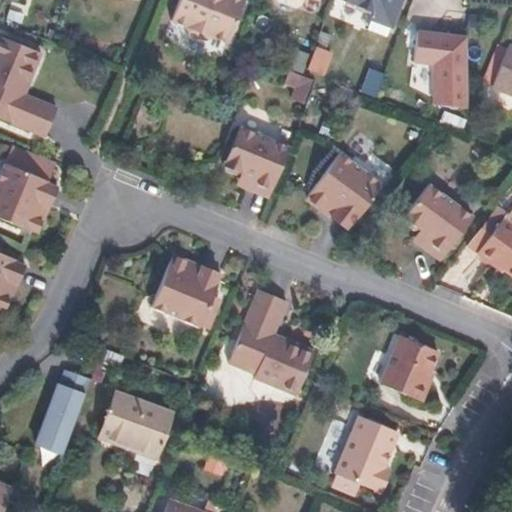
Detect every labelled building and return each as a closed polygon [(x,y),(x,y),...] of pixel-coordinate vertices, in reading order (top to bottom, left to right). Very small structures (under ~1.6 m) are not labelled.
[(179,0),(170,22),(184,28),(187,34),(202,40),(210,38),(225,44),(243,0),(179,0)] [(397,0),(342,0),(370,10),(362,29),(383,37),(397,0)] [(464,37),(415,37),(415,69),(465,68),(464,37)] [(0,123),(46,142),(58,111),(26,98),(20,96),(24,84),(31,87),(43,57),(0,39),(0,123)] [(312,47),(297,41),(288,64),(303,69),(312,47)] [(511,48),(507,46),(491,85),(511,94),(511,48)] [(328,53),(312,47),(303,69),(319,76),(328,53)] [(374,98),(383,75),(370,69),(360,92),(374,98)] [(31,87),(24,84),(20,96),(26,98),(31,87)] [(290,147),(240,127),(223,166),(225,172),(234,176),(243,174),(255,179),(249,191),(268,199),(290,147)] [(21,149),(15,147),(6,168),(12,170),(18,156),(21,149)] [(21,149),(18,156),(53,171),(56,164),(21,149)] [(380,187),(339,154),(308,194),(308,201),(318,209),(321,205),(327,209),(324,213),(346,230),(380,187)] [(12,170),(6,168),(0,182),(0,221),(31,236),(37,235),(41,225),(38,219),(40,214),(45,214),(56,189),(48,185),(53,171),(18,156),(12,170)] [(255,179),(243,174),(238,186),(249,191),(255,179)] [(401,219),(401,225),(409,231),(416,230),(426,237),(419,246),(439,261),(471,218),(427,184),(401,219)] [(327,209),(321,205),(318,209),(324,213),(327,209)] [(511,210),(501,225),(511,233),(511,210)] [(499,224),(489,216),(465,248),(475,256),(499,224)] [(511,233),(501,225),(499,224),(475,256),(475,257),(491,270),(494,266),(499,270),(511,279),(511,233)] [(426,237),(416,230),(409,239),(419,246),(426,237)] [(22,266),(0,256),(0,313),(3,313),(7,302),(5,296),(7,290),(13,288),(22,266)] [(180,260),(172,264),(153,309),(209,333),(218,311),(211,308),(214,299),(223,278),(198,268),(197,268),(194,271),(189,269),(189,265),(189,263),(180,260)] [(13,288),(7,290),(5,296),(7,302),(13,288)] [(291,307),(260,293),(229,365),(254,376),(252,381),(293,398),(312,355),(291,345),(289,351),(275,345),(277,339),(291,307)] [(222,302),(214,299),(211,308),(218,311),(222,302)] [(435,353),(397,337),(377,386),(420,404),(427,386),(422,384),(426,373),(435,353)] [(291,345),(277,339),(275,345),(289,351),(291,345)] [(91,379),(66,368),(36,445),(61,455),(91,379)] [(432,376),(426,373),(422,384),(427,386),(432,376)] [(168,413),(112,392),(97,429),(134,443),(131,451),(151,459),(168,413)] [(395,436),(356,419),(333,475),(380,495),(387,478),(379,474),(382,466),(395,436)] [(391,469),(382,466),(379,474),(387,478),(391,469)] [(0,511),(10,487),(0,483),(0,511)]
